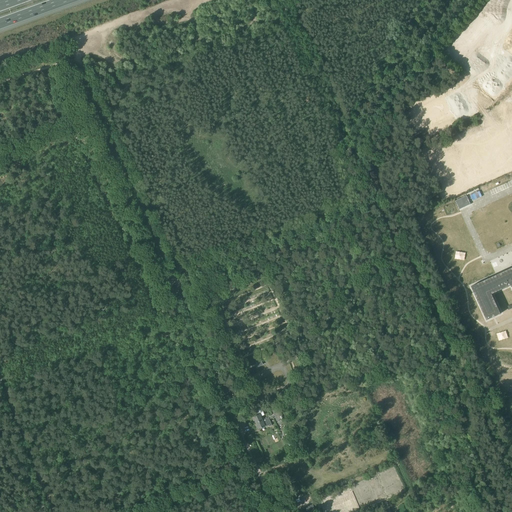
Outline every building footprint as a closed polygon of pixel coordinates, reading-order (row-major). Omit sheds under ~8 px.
[(511,285),(511,264),(511,265),(511,267),(471,286),(487,320),(501,313),(492,294),(511,285)] [(271,409),(274,415),(280,413),(277,407),(271,409)] [(255,423),(262,420),(260,417),(264,415),(261,409),(253,412),(255,416),(252,417),(254,421),(255,423)] [(284,423),(282,419),(282,418),(280,413),(274,415),(277,421),(279,425),(284,423)] [(272,425),(269,420),(268,417),(265,419),(262,420),(255,423),(258,429),(265,426),(266,427),(268,426),(269,426),(272,425)]
